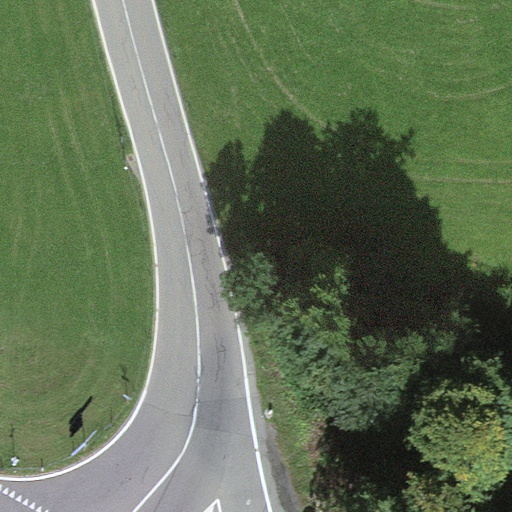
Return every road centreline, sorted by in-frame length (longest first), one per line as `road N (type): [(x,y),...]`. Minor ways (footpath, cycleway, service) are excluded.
road 1 (secondary): [(124,0),(185,228),(209,398)]
road 2 (secondary): [(209,398),(200,453),(161,511)]
